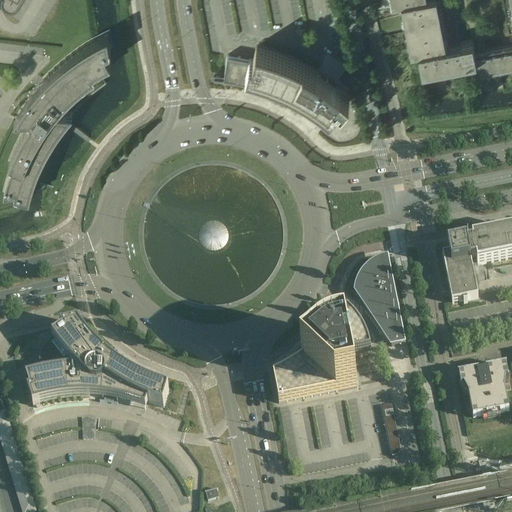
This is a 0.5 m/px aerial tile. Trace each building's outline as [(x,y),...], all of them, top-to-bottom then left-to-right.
[(390,0),(392,6),(401,4),(411,52),(432,48),(454,44),(449,22),(445,0),(390,0)] [(511,0),(502,0),(510,39),(511,44),(511,43),(511,0)] [(331,38),(333,46),(341,44),(336,18),(328,20),(331,38)] [(101,36),(92,40),(85,45),(81,48),(76,51),(71,54),(67,58),(62,62),(58,65),(54,69),(49,73),(45,78),(43,80),(45,82),(41,86),(37,90),(33,94),(29,99),(26,103),(23,108),(19,113),(18,115),(16,118),(29,117),(31,118),(28,123),(25,129),(23,133),(21,136),(19,140),(17,144),(15,149),(13,153),(11,157),(10,161),(13,162),(12,166),(10,169),(9,173),(8,177),(7,180),(6,184),(5,188),(4,191),(16,189),(15,194),(30,197),(31,193),(32,189),(33,184),(34,182),(35,180),(36,176),(38,172),(39,168),(41,164),(43,160),(45,156),(47,152),(49,148),(51,144),(53,140),(55,136),(58,133),(57,127),(62,120),(68,112),(59,111),(57,110),(59,107),(64,101),(67,98),(70,95),(74,92),(77,88),(81,85),(85,82),(88,79),(92,76),(96,73),(94,70),(96,70),(99,67),(104,64),(108,62),(112,60),(107,50),(112,48),(109,32),(101,36)] [(432,51),(419,54),(423,75),(432,73),(476,65),(477,64),(479,75),(489,73),(511,68),(511,46),(485,52),(475,54),(475,51),(473,43),(472,39),(461,41),(462,45),(432,51)] [(220,78),(224,78),(231,79),(235,80),(239,81),(244,82),(248,83),(251,84),(255,85),(258,86),(266,88),(269,90),(273,91),(278,93),(284,96),(288,98),(294,101),(297,103),(302,106),(303,105),(309,95),(313,98),(318,101),(322,104),(326,107),(330,111),(338,101),(342,105),(350,95),(344,91),(341,88),(337,85),(333,82),(327,78),(322,74),(316,71),(312,69),(308,66),(304,64),(297,61),(291,58),(287,56),(282,54),(274,51),(270,50),(267,49),(264,48),(260,47),(256,46),(253,60),(248,59),(243,58),(238,57),(232,56),(227,55),(224,76),(214,75),(214,77),(220,78)] [(443,257),(452,305),(463,303),(464,305),(468,304),(467,302),(478,300),(472,268),(511,259),(511,232),(472,241),(473,243),(448,248),(449,256),(443,257)] [(385,264),(380,265),(378,265),(376,266),(375,266),(373,267),(372,268),(370,269),(369,270),(367,271),(366,272),(365,274),(364,275),(363,277),(362,282),(360,287),(358,293),(392,348),(401,346),(385,264)] [(347,312),(347,313),(345,316),(344,318),(342,321),(341,323),(338,326),(336,329),(330,335),(327,339),(324,342),(321,345),(318,348),(315,351),(311,354),(308,357),(304,360),(300,363),(296,366),(291,368),(287,371),(283,373),(278,375),(274,377),(276,391),(279,405),(339,393),(357,389),(351,356),(371,352),(370,348),(370,345),(368,342),(367,339),(366,335),(364,332),(363,330),(361,327),(359,324),(357,321),(355,319),(352,316),(350,314),(347,312)] [(39,375),(26,379),(30,391),(28,391),(33,407),(43,404),(52,402),(61,400),(71,399),(80,399),(90,399),(92,399),(95,399),(97,399),(100,399),(102,400),(105,400),(104,404),(109,404),(113,405),(114,401),(119,402),(125,404),(130,405),(135,407),(141,409),(146,411),(149,404),(151,405),(154,406),(156,407),(159,407),(161,408),(164,409),(167,398),(169,391),(167,391),(167,390),(166,390),(166,389),(165,389),(164,388),(163,388),(162,388),(161,388),(160,388),(155,387),(142,381),(136,378),(131,375),(125,371),(120,368),(115,364),(110,360),(106,357),(109,354),(104,349),(99,345),(95,340),(90,334),(86,329),(82,324),(61,329),(63,333),(53,339),(53,340),(51,342),(49,345),(47,347),(45,350),(43,353),(42,356),(41,359),(40,362),(39,365),(39,368),(39,372),(39,375)] [(507,367),(504,368),(477,373),(458,377),(458,378),(459,378),(461,389),(463,399),(469,398),(473,419),(509,412),(505,391),(511,390),(509,379),(506,368),(507,368),(507,367)] [(401,449),(393,411),(383,413),(392,458),(395,457),(396,457),(397,457),(398,456),(399,455),(400,454),(400,453),(401,452),(401,451),(401,450),(401,449)] [(96,419),(82,419),(83,441),(95,441),(96,419)] [(24,470),(19,455),(6,459),(10,474),(24,470)] [(217,491),(206,494),(208,502),(219,499),(217,491)]
